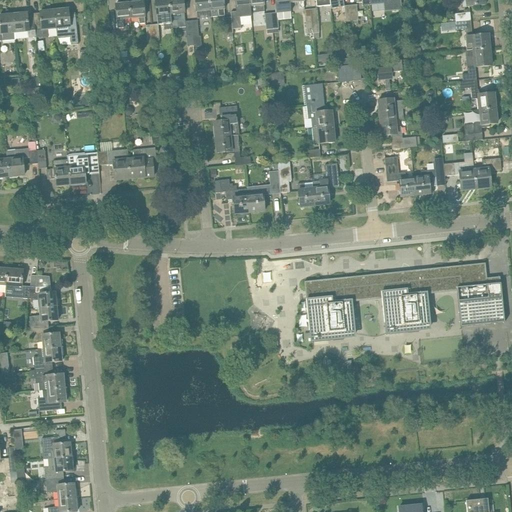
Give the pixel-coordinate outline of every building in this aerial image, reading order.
[(171,21),(168,0),(163,0),(155,1),(157,25),(163,25),(164,30),(171,29),(171,21)] [(185,23),(185,20),(182,0),(168,0),(171,21),(178,21),(179,29),(185,28),(186,28),(185,23)] [(210,17),(208,0),(194,0),(197,19),(210,17)] [(223,0),(208,0),(210,17),(225,16),(223,0)] [(250,7),(248,0),(235,0),(236,13),(231,14),(231,18),(232,29),(238,29),(241,29),(240,18),(251,17),(250,7)] [(263,0),(248,0),(250,7),(257,6),(258,13),(264,12),(263,0)] [(275,0),(277,13),(271,14),(273,30),(279,29),(277,13),(290,12),(290,3),(289,0),(275,0)] [(303,0),(289,0),(290,3),(297,2),(297,9),(304,8),(303,0)] [(330,9),(344,7),(343,0),(329,0),(330,5),(330,9)] [(129,3),(131,27),(145,26),(143,2),(129,3)] [(131,27),(129,3),(115,5),(117,29),(131,27)] [(55,29),(56,34),(77,32),(75,13),(69,14),(68,9),(54,11),(55,29)] [(317,9),(311,10),(313,34),(319,33),(317,9)] [(313,34),(311,10),(303,11),(306,35),(313,34)] [(55,29),(54,11),(39,12),(40,17),(34,17),(36,37),(36,38),(49,37),(48,30),(55,29)] [(469,12),(454,14),(455,22),(470,21),(469,12)] [(27,18),(27,14),(20,14),(20,13),(12,13),(12,15),(14,33),(28,32),(28,38),(36,37),(34,17),(27,18)] [(273,30),(271,14),(264,14),(266,30),(273,30)] [(0,42),(1,42),(0,35),(14,33),(12,15),(0,16),(0,42)] [(232,29),(231,18),(224,19),(226,35),(228,35),(232,34),(232,29)] [(467,51),(489,49),(488,35),(478,36),(478,34),(471,35),(470,21),(455,22),(455,23),(454,23),(455,31),(465,30),(465,35),(467,51)] [(197,22),(191,23),(193,46),(193,49),(201,49),(200,38),(199,38),(197,22)] [(186,28),(185,28),(187,46),(193,46),(191,23),(185,23),(186,28)] [(153,42),(151,26),(145,27),(146,43),(153,42)] [(119,46),(118,31),(111,31),(113,47),(119,46)] [(489,49),(467,51),(469,74),(476,74),(475,68),(491,66),(489,49)] [(87,50),(79,50),(80,58),(88,58),(87,50)] [(361,54),(362,62),(371,61),(370,53),(361,54)] [(339,67),(348,66),(347,54),(338,55),(339,67)] [(378,68),(377,68),(378,81),(379,81),(379,80),(385,80),(387,100),(377,101),(377,102),(379,102),(379,105),(380,121),(395,120),(404,119),(403,109),(405,109),(404,103),(402,103),(402,101),(393,102),(391,102),(391,100),(393,100),(394,100),(394,99),(391,100),(389,79),(388,73),(391,72),(402,71),(401,60),(383,62),(383,68),(378,69),(378,68)] [(365,64),(351,66),(352,82),(366,80),(365,64)] [(348,66),(339,67),(337,67),(337,73),(338,83),(352,82),(351,66),(348,66)] [(282,73),(270,74),(271,87),(283,85),(282,73)] [(468,74),(462,75),(462,76),(462,82),(476,81),(476,74),(469,74),(468,74)] [(0,89),(18,88),(18,80),(0,81),(0,89)] [(476,81),(462,82),(462,84),(459,84),(460,91),(470,90),(472,101),(479,101),(480,110),(495,109),(494,94),(490,94),(489,91),(479,92),(478,90),(477,90),(476,81)] [(311,128),(333,126),(331,111),(325,112),(322,84),(304,86),(307,114),(313,113),(313,119),(311,119),(311,128)] [(86,94),(78,103),(79,107),(91,106),(90,94),(86,94)] [(234,107),(235,117),(249,116),(233,106),(234,107)] [(215,138),(237,136),(235,117),(234,107),(219,109),(220,122),(214,123),(215,138)] [(495,109),(480,110),(474,111),(475,119),(465,120),(467,142),(482,140),(481,128),(489,127),(489,125),(497,124),(495,109)] [(395,120),(380,121),(382,136),(392,135),(392,137),(393,149),(403,148),(402,139),(402,136),(401,127),(396,128),(395,120)] [(333,126),(311,128),(313,145),(334,143),(333,126)] [(239,153),(237,136),(215,138),(217,153),(228,152),(229,154),(239,153)] [(416,138),(402,139),(403,148),(417,147),(416,138)] [(134,160),(128,160),(129,177),(138,176),(138,178),(153,177),(152,160),(156,160),(155,148),(133,150),(134,160)] [(7,160),(9,177),(24,175),(22,159),(29,158),(30,165),(38,164),(37,151),(29,152),(29,149),(6,152),(7,160)] [(44,150),(37,151),(38,164),(38,169),(46,168),(46,160),(45,158),(44,150)] [(97,153),(98,166),(113,165),(115,180),(121,180),(121,178),(129,177),(128,160),(128,150),(97,153)] [(319,151),(307,152),(308,159),(319,158),(319,151)] [(68,155),(70,185),(85,183),(85,175),(89,174),(89,173),(98,173),(98,174),(99,174),(98,166),(97,153),(85,154),(85,155),(68,157),(68,155)] [(234,155),(235,167),(251,166),(250,159),(240,160),(240,155),(234,155)] [(415,196),(414,179),(405,179),(405,173),(399,174),(397,157),(384,159),(387,182),(399,181),(400,197),(415,196)] [(480,170),(474,170),(476,187),(484,186),(484,188),(491,188),(489,172),(501,170),(500,159),(490,159),(479,161),(480,170)] [(0,177),(9,177),(7,160),(0,160),(0,177)] [(286,163),(277,164),(278,171),(279,182),(280,193),(289,193),(288,181),(291,181),(289,162),(286,163)] [(320,189),(312,190),(314,206),(329,204),(327,189),(339,187),(337,164),(324,165),(325,174),(326,181),(319,182),(320,189)] [(454,164),(444,165),(445,176),(459,175),(461,191),(467,190),(467,188),(476,187),(474,170),(466,171),(465,167),(454,168),(454,164)] [(421,178),(414,179),(415,196),(430,194),(428,178),(445,176),(444,165),(434,166),(435,170),(421,171),(421,178)] [(70,185),(68,168),(47,170),(47,180),(55,179),(56,186),(70,185)] [(254,189),(247,190),(249,213),(264,211),(263,199),(262,195),(270,195),(280,193),(279,182),(278,171),(273,172),(269,172),(270,181),(271,187),(270,187),(254,189)] [(312,183),(312,184),(312,190),(320,189),(319,182),(326,181),(325,174),(312,176),(312,183)] [(219,181),(214,181),(215,193),(225,192),(230,192),(229,186),(229,180),(219,181)] [(314,206),(312,190),(304,191),(304,184),(297,185),(300,208),(314,206)] [(230,192),(225,192),(226,201),(233,200),(235,214),(249,213),(247,190),(233,191),(232,186),(229,186),(230,192)] [(310,342),(311,342),(328,341),(327,337),(355,334),(352,305),(352,302),(382,298),(386,335),(403,333),(403,329),(430,327),(427,297),(427,294),(457,291),(457,288),(487,285),(485,263),(483,264),(432,269),(432,272),(424,273),(423,270),(342,278),(343,278),(329,280),(330,282),(323,283),(323,280),(310,282),(310,281),(304,282),(304,286),(305,286),(310,342)] [(5,285),(5,289),(13,290),(12,293),(23,294),(24,287),(22,287),(22,281),(23,271),(7,269),(5,285)] [(30,293),(29,299),(38,300),(39,308),(56,307),(55,293),(41,294),(40,288),(50,287),(50,286),(49,277),(38,276),(37,276),(36,288),(35,293),(30,293)] [(487,285),(457,288),(457,291),(460,327),(504,323),(500,283),(487,285)] [(35,293),(36,288),(30,287),(24,287),(23,294),(23,299),(29,299),(30,293),(35,293)] [(40,316),(29,317),(30,330),(45,328),(44,322),(57,321),(56,307),(39,308),(40,316)] [(45,328),(30,330),(32,343),(43,342),(43,349),(60,348),(59,334),(45,335),(45,328)] [(39,357),(33,358),(34,371),(49,369),(48,363),(62,361),(60,348),(43,349),(38,350),(39,357)] [(9,363),(0,364),(1,374),(10,373),(9,363)] [(34,371),(29,371),(30,380),(35,379),(36,384),(38,383),(39,391),(42,391),(47,390),(64,388),(63,374),(49,376),(49,369),(34,371)] [(43,398),(37,398),(37,402),(38,412),(53,411),(52,404),(66,402),(64,388),(47,390),(42,391),(43,398)] [(21,430),(12,431),(13,440),(22,439),(21,430)] [(54,459),(71,457),(70,443),(56,444),(56,438),(41,439),(43,452),(54,451),(54,459)] [(48,459),(48,467),(44,467),(45,480),(60,479),(59,472),(72,471),(71,457),(54,459),(48,459)] [(15,458),(8,458),(8,459),(9,462),(10,472),(12,472),(13,482),(17,481),(15,458)] [(60,479),(45,480),(47,493),(58,492),(58,500),(75,498),(74,484),(60,485),(60,479)] [(75,498),(58,500),(59,507),(48,508),(48,511),(74,511),(77,511),(75,498)] [(488,511),(487,499),(466,501),(466,511),(488,511)]
